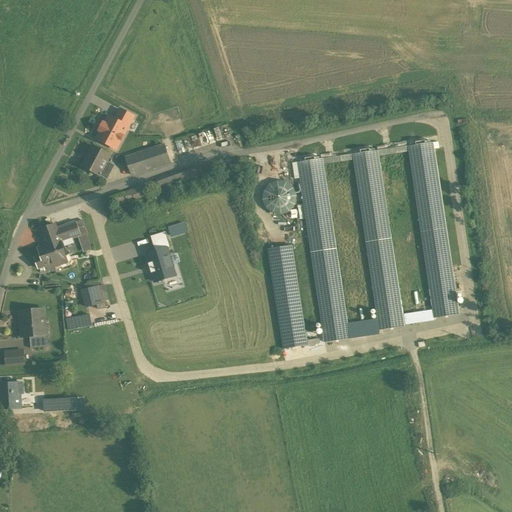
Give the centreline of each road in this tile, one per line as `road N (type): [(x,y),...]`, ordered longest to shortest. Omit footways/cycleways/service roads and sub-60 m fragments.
road 1 (residential): [(0,283),(140,0)]
road 2 (track): [(411,338),(444,511)]
